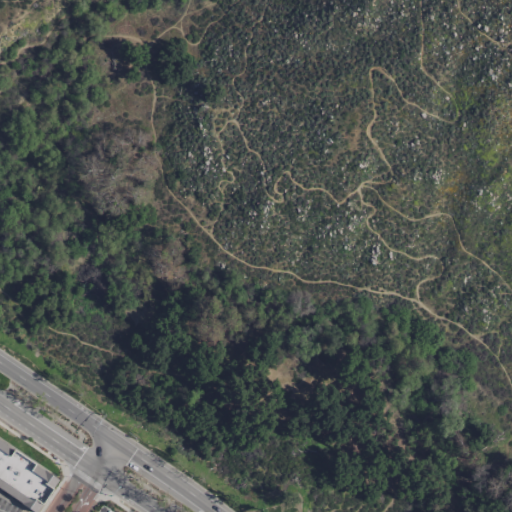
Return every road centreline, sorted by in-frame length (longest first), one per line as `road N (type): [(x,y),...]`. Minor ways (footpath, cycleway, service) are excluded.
road 1 (secondary): [(214,511),(0,363)]
road 2 (secondary): [(0,403),(159,511)]
